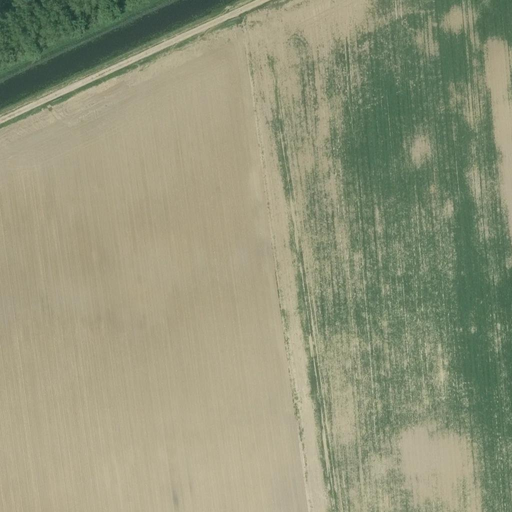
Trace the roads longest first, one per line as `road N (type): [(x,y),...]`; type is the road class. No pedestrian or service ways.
road 1 (track): [(0,119),(258,0)]
road 2 (track): [(162,0),(0,76)]
